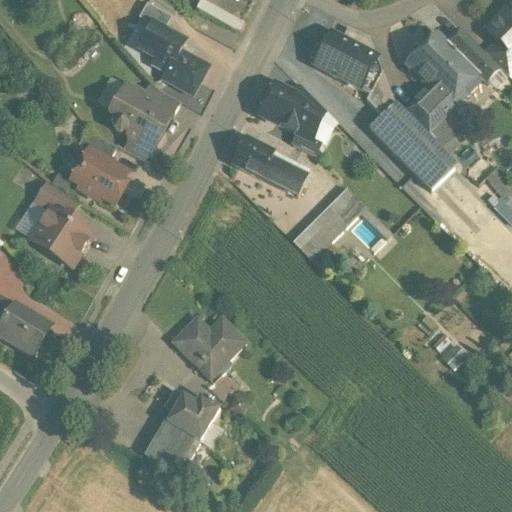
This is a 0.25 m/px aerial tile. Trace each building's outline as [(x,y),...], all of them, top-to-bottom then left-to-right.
[(205,4),(200,14),(243,36),(248,26),(205,4)] [(511,4),(506,11),(508,13),(505,20),(489,36),(499,46),(511,59),(511,4)] [(173,22),(147,8),(139,23),(155,31),(156,30),(165,35),(173,22)] [(165,35),(156,30),(155,31),(141,57),(157,65),(153,72),(166,79),(167,79),(180,56),(181,57),(186,47),(165,35)] [(350,33),(344,45),(376,61),(371,44),(350,33)] [(485,59),(461,35),(447,49),(477,79),(476,80),(484,88),(498,74),(506,83),(508,82),(485,59)] [(378,64),(379,62),(376,61),(344,45),(333,39),(317,70),(362,94),(378,64)] [(447,49),(439,41),(409,71),(430,92),(447,110),(447,109),(448,108),(476,80),(477,79),(447,49)] [(511,80),(511,59),(499,46),(485,59),(508,82),(509,83),(511,80)] [(180,56),(167,79),(166,79),(163,85),(192,101),(201,85),(198,84),(206,70),(181,57),(180,56)] [(378,64),(362,94),(370,99),(368,105),(383,121),(396,108),(378,64)] [(181,108),(149,90),(142,102),(142,103),(174,121),(181,108)] [(292,98),(276,90),(261,120),(298,139),(312,146),(313,144),(321,127),(318,124),(293,99),(292,98)] [(326,116),(301,90),(292,98),(293,99),(318,124),(326,116)] [(430,92),(408,115),(409,116),(430,137),(444,122),(453,113),(448,108),(447,109),(447,110),(430,92)] [(174,121),(142,103),(142,102),(127,93),(114,117),(115,124),(112,130),(115,136),(122,140),(127,138),(130,145),(153,158),(174,121)] [(383,121),(370,133),(431,196),(457,171),(440,154),(406,119),(396,108),(383,121)] [(444,122),(430,137),(409,116),(406,119),(440,154),(458,137),(444,122)] [(118,153),(94,140),(88,133),(78,151),(89,157),(90,156),(110,167),(118,153)] [(312,146),(298,139),(293,150),(314,161),(320,148),(313,144),(312,146)] [(274,156),(247,142),(233,169),(261,184),(262,183),(274,156)] [(153,158),(130,145),(124,156),(146,169),(153,158)] [(110,167),(90,156),(89,157),(78,176),(82,178),(76,189),(84,193),(82,197),(96,204),(98,201),(115,210),(123,195),(118,192),(122,185),(124,187),(128,180),(108,169),(110,167)] [(298,168),(274,156),(262,183),(297,201),(307,182),(294,176),(298,168)] [(496,199),(493,201),(498,210),(511,201),(511,191),(501,172),(486,180),(496,199)] [(61,199),(49,189),(36,209),(51,219),(51,218),(65,227),(69,222),(70,223),(79,209),(61,199)] [(347,193),(319,221),(338,240),(366,212),(347,193)] [(69,222),(65,227),(51,218),(51,219),(39,237),(50,244),(43,254),(72,273),(92,243),(83,236),(85,233),(70,223),(69,222)] [(338,240),(319,221),(302,237),(321,256),(338,240)] [(321,256),(302,237),(293,247),(312,266),(321,256)] [(0,338),(16,311),(1,303),(0,305),(0,338)] [(52,332),(16,311),(0,338),(0,342),(34,363),(52,332)] [(210,338),(201,346),(188,333),(174,348),(210,384),(218,376),(228,366),(246,348),(222,324),(209,337),(210,338)] [(228,366),(218,376),(221,378),(225,378),(230,373),(231,369),(228,366)] [(183,403),(175,398),(166,413),(174,418),(183,403)] [(196,410),(183,403),(174,418),(168,429),(194,444),(200,448),(220,415),(213,411),(214,410),(210,407),(209,409),(201,403),(196,410)] [(168,429),(166,428),(147,461),(175,477),(194,444),(168,429)]
